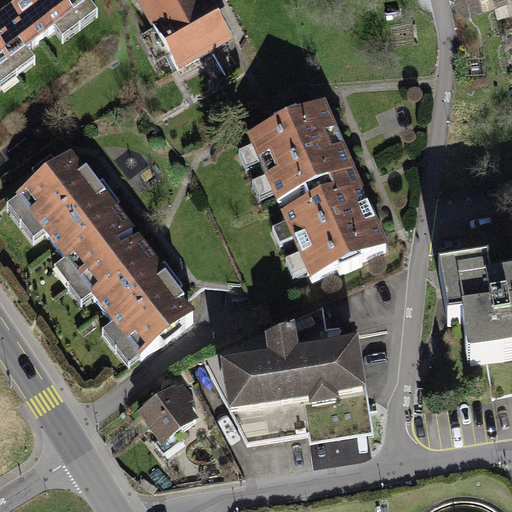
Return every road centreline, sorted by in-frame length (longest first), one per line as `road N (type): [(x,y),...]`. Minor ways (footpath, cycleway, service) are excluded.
road 1 (residential): [(406,463),(399,436),(448,57),(440,0)]
road 2 (residential): [(406,463),(168,511)]
road 3 (tertiary): [(78,454),(0,336)]
